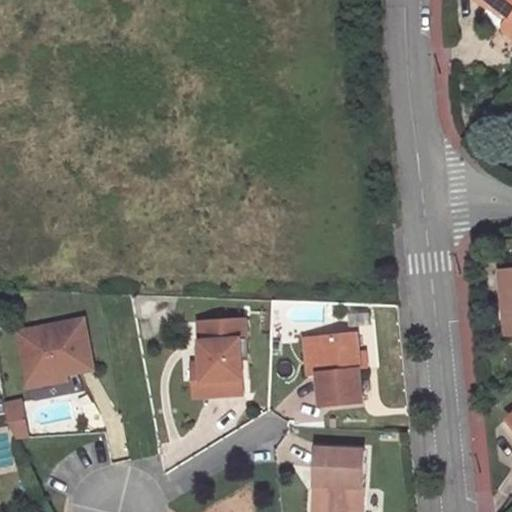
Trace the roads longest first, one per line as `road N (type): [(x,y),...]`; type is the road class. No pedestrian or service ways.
road 1 (residential): [(454,511),(420,180)]
road 2 (residential): [(420,180),(405,49),(409,0)]
